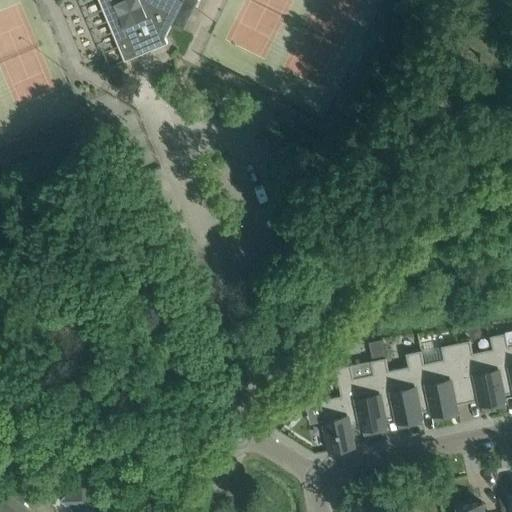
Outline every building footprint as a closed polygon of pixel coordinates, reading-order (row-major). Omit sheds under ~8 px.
[(183,0),(99,0),(125,60),(140,54),(138,50),(145,47),(147,51),(168,42),(165,37),(171,24),(182,30),(194,5),(183,0)] [(104,156),(113,152),(109,143),(100,146),(104,156)] [(511,343),(508,345),(505,332),(491,335),(504,399),(505,398),(504,393),(511,391),(511,343)] [(504,399),(491,335),(490,335),(493,348),(473,352),(470,339),(456,342),(468,401),(480,399),(481,403),(504,399)] [(385,355),(381,340),(370,342),(373,358),(385,355)] [(468,401),(456,342),(441,345),(444,358),(424,362),(421,349),(420,349),(433,413),(457,408),(456,403),(468,401)] [(433,413),(420,349),(406,352),(408,365),(389,369),(386,356),(385,357),(398,420),(421,416),(420,411),(432,408),(433,413)] [(398,420),(385,357),(371,360),(373,372),(353,377),(351,364),(350,364),(363,428),(386,423),(385,418),(396,416),(397,421),(398,420)] [(363,428),(350,364),(335,367),(341,394),(319,399),(330,450),(354,445),(350,425),(361,423),(362,428),(363,428)] [(63,499),(81,477),(77,474),(79,471),(80,470),(71,462),(46,492),(45,493),(41,497),(51,505),(59,495),(63,499)] [(20,474),(7,489),(23,503),(36,487),(20,474)] [(125,511),(82,476),(81,477),(63,499),(62,499),(77,511),(125,511)] [(16,511),(23,505),(7,491),(0,498),(0,511),(1,511),(16,511)] [(484,511),(482,502),(458,507),(459,511),(484,511)]
